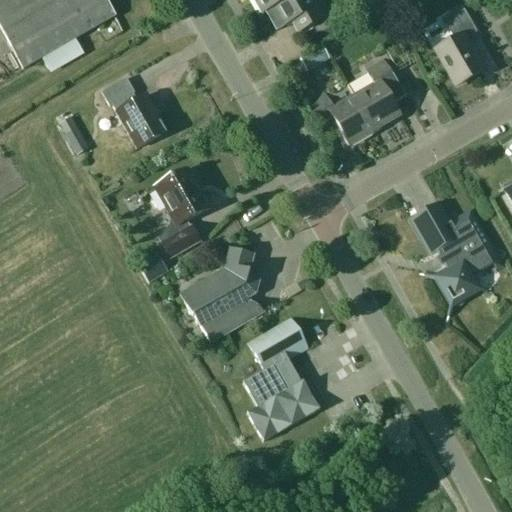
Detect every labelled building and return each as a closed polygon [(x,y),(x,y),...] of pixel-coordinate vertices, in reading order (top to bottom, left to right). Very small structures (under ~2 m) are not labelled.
[(103,0),(0,0),(0,33),(22,71),(114,18),(103,0)] [(312,0),(252,0),(261,15),(265,14),(275,32),(291,23),(297,34),(323,19),(316,9),(317,8),(312,0)] [(453,41),(434,51),(454,86),(481,70),(464,41),(477,34),(462,8),(441,20),(453,41)] [(327,28),(331,37),(347,29),(342,20),(327,28)] [(321,48),(299,60),(306,72),(328,60),(321,48)] [(374,86),(353,98),(373,133),(377,131),(377,130),(399,117),(385,93),(397,85),(382,60),(365,70),(374,86)] [(161,87),(172,93),(181,77),(170,72),(161,87)] [(101,94),(109,109),(111,108),(136,151),(166,134),(145,97),(136,102),(132,96),(134,95),(126,80),(101,94)] [(353,98),(333,110),(323,94),(306,104),(320,129),(333,122),(347,147),(370,134),(370,135),(373,133),(353,98)] [(59,126),(77,158),(88,151),(70,120),(59,126)] [(198,243),(186,223),(209,209),(187,170),(153,189),(175,229),(176,228),(180,234),(161,245),(170,260),(198,243)] [(470,212),(449,224),(437,204),(409,220),(431,256),(437,252),(439,257),(436,259),(440,267),(444,265),(447,270),(433,279),(450,308),(480,291),(472,277),(493,265),(496,271),(502,268),(470,212)] [(223,272),(179,297),(191,318),(193,317),(209,345),(265,313),(264,312),(261,314),(246,301),(255,296),(258,281),(247,278),(252,258),(229,251),(223,272)] [(284,292),(288,299),(300,293),(296,286),(284,292)] [(263,372),(243,384),(257,410),(246,416),(262,444),(318,412),(302,384),(298,386),(284,362),(305,350),(289,322),(248,346),(263,372)]
